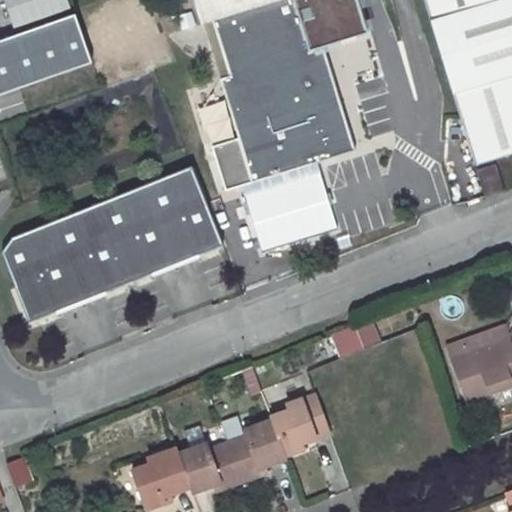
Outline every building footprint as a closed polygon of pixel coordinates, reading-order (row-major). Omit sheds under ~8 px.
[(187,0),(196,29),(198,27),(207,24),(225,80),(216,83),(249,184),(350,154),(318,51),(306,55),(288,0),(289,0),(187,0)] [(318,51),(302,0),(289,0),(288,0),(306,55),(318,51)] [(511,0),(420,0),(473,172),(511,159),(511,0)] [(0,85),(96,57),(84,16),(0,45),(0,85)] [(198,27),(216,83),(225,80),(207,24),(198,27)] [(474,176),(483,203),(500,197),(492,172),(474,176)] [(223,249),(194,174),(12,245),(1,257),(28,326),(223,249)] [(445,317),(462,315),(460,297),(443,299),(445,317)] [(339,359),(380,342),(370,319),(329,337),(339,359)] [(511,390),(511,339),(509,340),(510,346),(454,367),(468,407),(502,394),(511,390)] [(264,390),(256,367),(244,372),(252,394),(264,390)] [(511,390),(502,394),(505,402),(511,399),(511,390)] [(274,419),(275,422),(288,457),(307,451),(305,445),(333,435),(320,397),(293,406),(294,412),(274,419)] [(263,477),(260,471),(290,461),(288,457),(275,422),(248,432),(250,438),(231,445),(246,483),(263,477)] [(194,496),(224,485),(226,490),(241,485),(246,483),(231,445),(225,447),(211,453),(203,429),(187,435),(193,452),(185,455),(180,457),(192,490),(194,496)] [(185,455),(193,452),(187,435),(179,438),(185,455)] [(192,490),(180,457),(177,451),(150,461),(152,467),(134,473),(147,511),(148,511),(166,506),(164,500),(192,490)]
